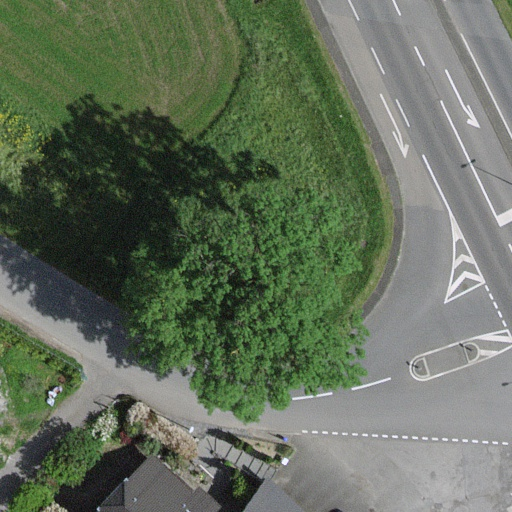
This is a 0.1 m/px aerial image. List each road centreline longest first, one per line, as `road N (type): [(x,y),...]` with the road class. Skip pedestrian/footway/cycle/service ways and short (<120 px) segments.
road 1 (unclassified): [(351,0),(358,42),(424,210),(424,263),(416,290),(385,326),(255,395)]
road 2 (unclassified): [(255,395),(189,384),(0,270)]
road 3 (unclassified): [(511,298),(255,395)]
road 4 (unclassified): [(255,395),(443,403),(511,395)]
road 5 (primary): [(411,0),(511,213)]
